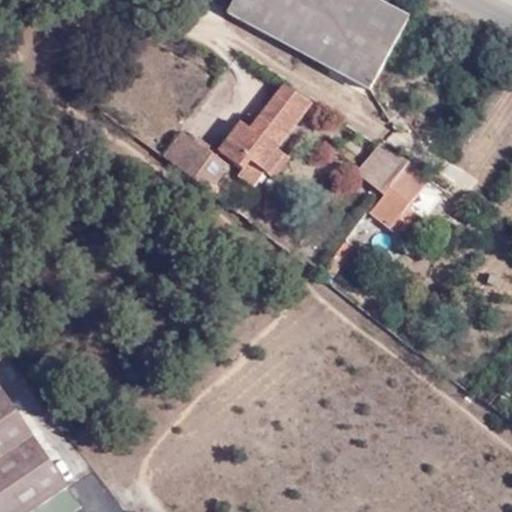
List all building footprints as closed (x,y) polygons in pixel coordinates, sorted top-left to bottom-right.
[(403,15),(376,0),(226,0),(221,10),(363,87),(403,15)] [(321,119),(286,95),(260,129),(254,126),(230,156),(264,183),(271,178),(283,186),(298,167),(288,159),(321,119)] [(60,118),(44,129),(69,163),(84,153),(60,118)] [(188,136),(167,160),(182,172),(201,146),(188,136)] [(201,146),(182,172),(210,194),(230,169),(201,146)] [(384,210),(409,182),(397,172),(387,165),(363,193),(384,210)] [(409,182),(384,210),(370,225),(404,255),(421,237),(408,225),(430,201),(409,182)] [(345,254),(321,281),(331,289),(355,263),(345,254)] [(511,343),(475,391),(511,420),(511,343)] [(0,511),(34,511),(68,489),(0,388),(0,511)] [(80,511),(82,511),(68,489),(34,511),(80,511)]
